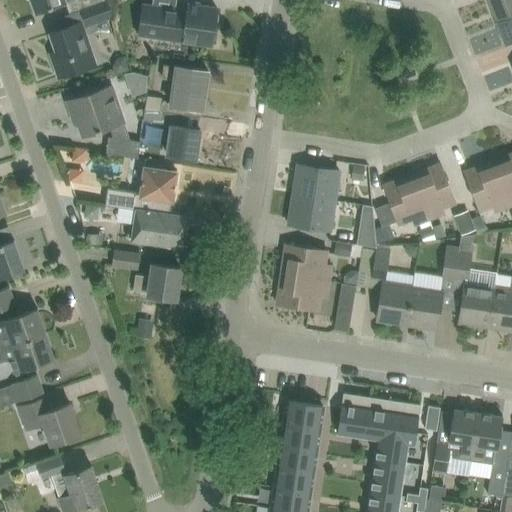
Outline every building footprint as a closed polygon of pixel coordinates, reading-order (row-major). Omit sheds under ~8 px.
[(32,0),(37,12),(65,2),(65,0),(32,0)] [(108,0),(104,0),(82,8),(82,9),(86,19),(88,25),(97,22),(114,16),(108,0)] [(187,10),(176,8),(177,0),(152,0),(152,5),(144,4),(138,33),(212,44),(216,22),(218,20),(219,14),(217,12),(218,8),(198,5),(188,3),(187,10)] [(511,0),(488,0),(497,21),(511,14),(511,0)] [(511,14),(497,21),(506,44),(511,41),(511,14)] [(97,63),(83,20),(61,28),(50,32),(59,57),(53,59),(59,76),(97,63)] [(162,102),(161,110),(201,116),(202,108),(203,108),(209,70),(189,67),(177,65),(177,66),(165,64),(163,77),(176,79),(172,103),(162,102)] [(102,129),(109,126),(114,137),(108,137),(106,153),(138,158),(140,141),(131,140),(123,121),(125,120),(112,84),(86,94),(67,100),(72,114),(76,113),(83,135),(102,129)] [(199,127),(201,116),(161,110),(146,108),(144,119),(172,123),(170,139),(168,154),(196,158),(201,127),(199,127)] [(511,152),(494,160),(511,206),(511,152)] [(480,209),(492,204),(495,212),(511,206),(494,160),(465,171),(472,189),(480,209)] [(298,163),(294,193),(335,200),(340,170),(298,163)] [(456,202),(448,181),(441,163),(412,173),(430,220),(446,214),(443,206),(456,202)] [(365,166),(354,164),(352,178),(363,180),(365,166)] [(137,208),(137,209),(173,214),(173,213),(171,213),(177,171),(145,166),(141,192),(108,187),(106,204),(137,208)] [(384,184),(391,203),(399,223),(411,219),(414,226),(430,220),(412,173),(384,184)] [(335,200),(294,193),(289,223),(331,230),(335,200)] [(390,202),(377,207),(383,224),(397,219),(390,202)] [(468,208),(454,214),(462,234),(476,228),(472,218),(468,208)] [(184,247),(187,222),(172,220),(173,214),(137,209),(132,239),(184,247)] [(472,218),(476,228),(477,230),(486,226),(481,214),(472,218)] [(447,234),(442,222),(432,226),(437,238),(447,234)] [(375,226),(359,224),(357,244),(376,247),(375,226)] [(419,229),(422,238),(434,233),(431,224),(419,229)] [(460,247),(455,278),(469,280),(475,235),(461,236),(460,247)] [(0,276),(5,275),(24,268),(14,239),(0,243),(0,276)] [(353,243),(341,242),(339,254),(351,256),(351,255),(353,243)] [(286,243),(282,273),(331,281),(334,263),(326,262),(328,249),(286,243)] [(416,256),(418,244),(406,243),(405,249),(409,255),(416,256)] [(407,323),(413,286),(386,282),(391,247),(377,245),(372,278),(383,280),(383,282),(377,318),(407,323)] [(447,245),(442,277),(455,278),(460,247),(447,245)] [(141,252),(115,249),(112,265),(138,268),(141,252)] [(177,298),(181,267),(153,263),(151,276),(136,274),(134,290),(149,292),(149,294),(177,298)] [(318,309),(320,296),(329,297),(331,281),(282,273),(277,303),(318,309)] [(495,288),(490,325),(511,328),(511,278),(510,291),(495,288)] [(357,285),(345,283),(344,290),(349,296),(355,297),(357,285)] [(459,321),(490,325),(495,288),(465,284),(459,321)] [(413,286),(407,323),(437,327),(443,291),(413,286)] [(0,311),(17,305),(11,287),(0,290),(0,311)] [(0,345),(1,348),(46,333),(38,308),(0,320),(0,345)] [(151,338),(154,324),(139,321),(137,336),(151,338)] [(0,365),(0,362),(5,360),(10,359),(14,371),(15,370),(17,374),(32,369),(31,365),(55,357),(46,333),(1,348),(0,348),(0,365),(0,366),(0,365)] [(0,405),(16,400),(17,402),(45,393),(39,374),(11,384),(11,386),(0,390),(0,405)] [(339,432),(367,436),(373,395),(345,391),(339,432)] [(373,395),(367,436),(380,438),(383,418),(419,423),(421,414),(423,403),(373,395)] [(51,443),(62,440),(81,433),(70,402),(50,409),(45,396),(19,405),(27,427),(44,421),(51,443)] [(323,427),(327,404),(288,399),(285,422),(323,427)] [(428,411),(440,413),(441,406),(429,404),(428,411)] [(454,408),(449,444),(436,442),(432,471),(433,471),(443,473),(447,473),(449,457),(471,461),(479,412),(454,408)] [(440,413),(428,411),(426,420),(438,422),(440,413)] [(492,464),(488,494),(502,496),(508,454),(497,453),(503,415),(479,412),(471,461),(492,464)] [(419,423),(383,418),(380,438),(377,457),(407,461),(410,443),(416,444),(419,423)] [(438,422),(426,420),(425,427),(437,429),(438,422)] [(282,443),(320,448),(323,427),(285,422),(282,443)] [(317,469),(320,448),(282,443),(279,464),(317,469)] [(511,472),(508,472),(510,455),(511,452),(509,452),(508,454),(502,496),(500,510),(511,511),(511,472)] [(60,454),(41,460),(38,461),(43,477),(51,474),(58,496),(63,511),(68,511),(76,510),(75,509),(104,499),(92,465),(66,474),(64,469),(66,469),(60,454)] [(377,457),(372,490),(402,495),(407,461),(377,457)] [(275,485),(314,491),(317,469),(279,464),(275,485)] [(0,487),(3,496),(4,495),(15,492),(8,471),(0,474),(0,487)] [(446,486),(432,484),(430,497),(444,499),(446,486)] [(310,511),(314,491),(275,485),(272,506),(310,511)] [(419,493),(419,497),(427,498),(428,487),(420,486),(419,493)] [(372,490),(369,511),(399,511),(402,495),(372,490)] [(408,492),(407,500),(418,501),(419,497),(419,493),(408,492)] [(425,510),(427,498),(419,497),(418,501),(417,509),(425,510)]
